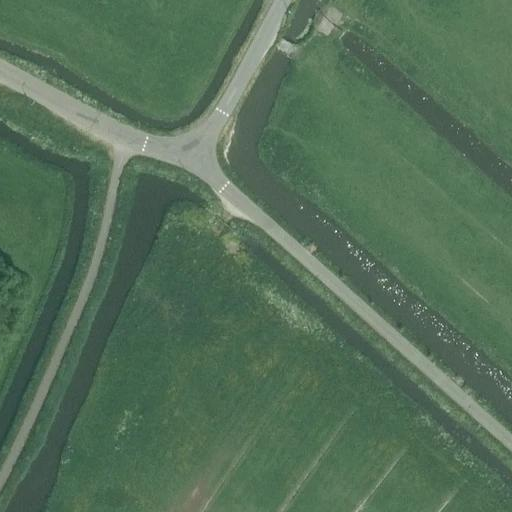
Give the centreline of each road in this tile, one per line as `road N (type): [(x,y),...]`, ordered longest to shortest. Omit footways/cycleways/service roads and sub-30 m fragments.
road 1 (unclassified): [(511,441),(192,162)]
road 2 (unclassified): [(192,162),(128,142),(0,71)]
road 3 (unclassified): [(192,162),(283,0)]
